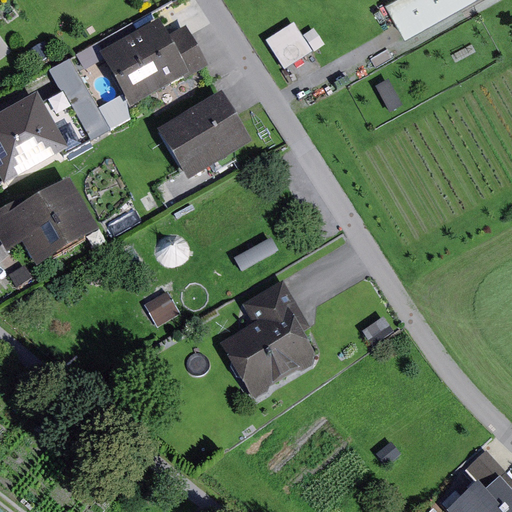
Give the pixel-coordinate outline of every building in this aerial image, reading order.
[(488,0),(391,0),(390,1),(411,38),(465,5),(468,11),(488,0)] [(209,62),(192,32),(174,42),(162,20),(108,50),(137,102),(209,62)] [(287,70),(315,52),(296,24),(268,42),(287,70)] [(261,151),(229,98),(163,137),(195,190),(261,151)] [(13,109),(0,116),(0,120),(1,123),(0,123),(0,160),(9,176),(28,165),(34,174),(62,158),(29,100),(13,109)] [(44,275),(107,242),(75,181),(0,220),(0,234),(2,239),(12,258),(30,248),(44,275)] [(244,270),(281,253),(275,241),(238,259),(244,270)] [(22,298),(45,283),(35,268),(12,282),(22,298)] [(285,276),(244,300),(261,328),(225,347),(261,406),(275,399),(277,392),(322,369),(325,361),(325,354),(320,357),(310,338),(318,334),(285,276)] [(187,318),(174,295),(151,309),(164,331),(187,318)] [(399,442),(383,455),(393,468),(409,455),(399,442)] [(511,511),(511,473),(492,452),(469,473),(483,487),(456,511),(511,511)]
